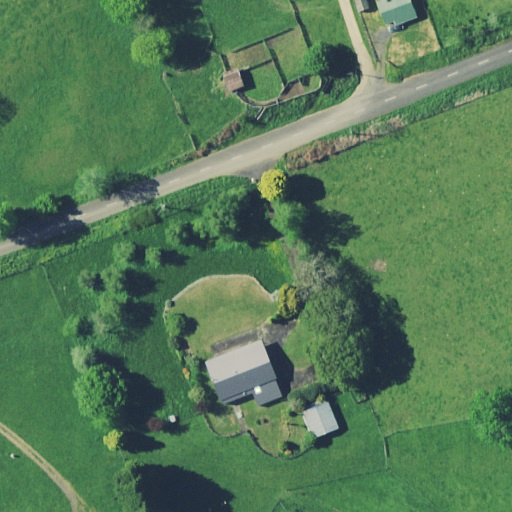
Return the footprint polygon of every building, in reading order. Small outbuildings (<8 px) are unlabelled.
[(370,8),(366,0),(356,0),(360,11),(370,8)] [(418,17),(411,0),(387,0),(378,4),(386,25),(398,20),(400,24),(418,17)] [(244,86),(240,72),(224,78),(229,92),(244,86)] [(283,397),(261,337),(224,351),(205,358),(222,404),(253,393),(258,406),(283,397)] [(339,428),(329,401),(302,412),(313,439),(339,428)]
